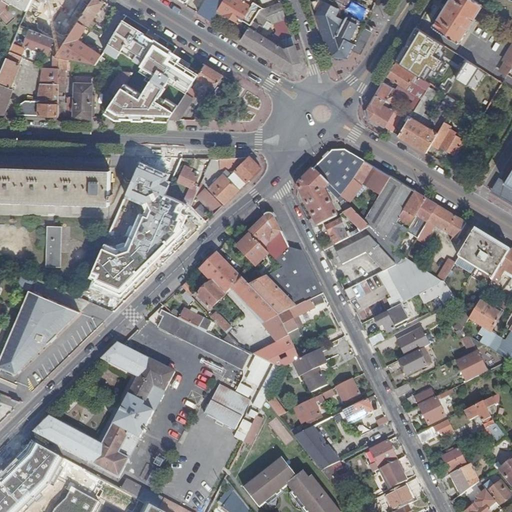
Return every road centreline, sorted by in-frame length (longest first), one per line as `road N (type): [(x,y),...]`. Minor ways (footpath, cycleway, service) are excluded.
road 1 (secondary): [(0,441),(276,175)]
road 2 (residential): [(276,175),(443,511)]
road 3 (secondary): [(259,141),(0,132)]
road 4 (secondary): [(511,228),(339,122)]
road 5 (secondary): [(303,101),(138,0)]
road 6 (secondary): [(339,101),(412,0)]
